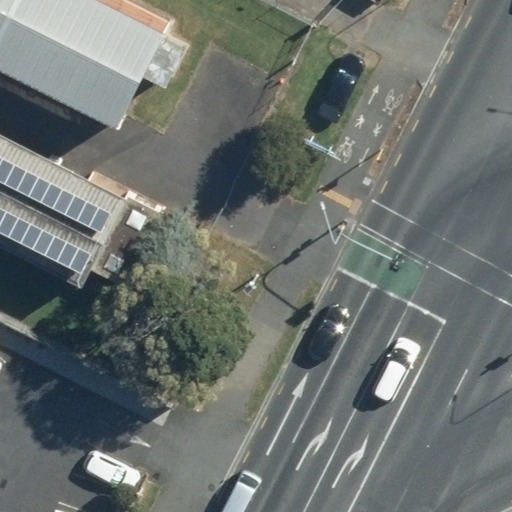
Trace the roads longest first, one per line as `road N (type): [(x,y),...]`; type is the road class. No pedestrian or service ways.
road 1 (primary): [(511,199),(374,465)]
road 2 (primary): [(511,412),(476,419),(374,465)]
